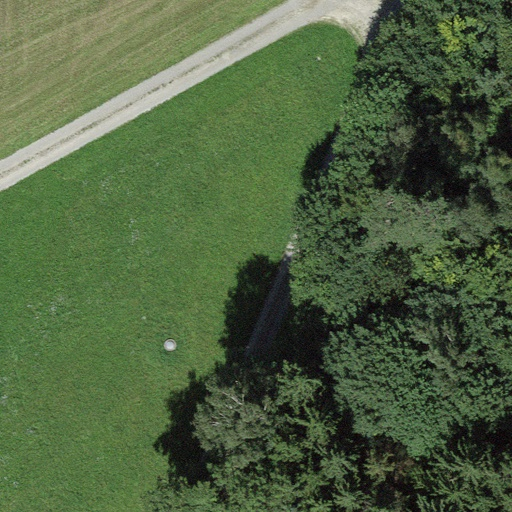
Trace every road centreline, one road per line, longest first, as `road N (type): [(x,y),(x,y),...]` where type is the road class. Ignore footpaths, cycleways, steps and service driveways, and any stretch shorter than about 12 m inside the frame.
road 1 (track): [(401,0),(194,511)]
road 2 (track): [(0,178),(322,0)]
